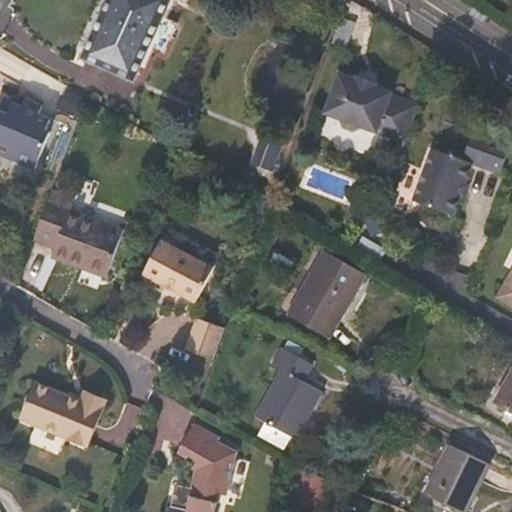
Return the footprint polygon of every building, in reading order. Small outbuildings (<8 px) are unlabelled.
[(134,80),(169,0),(108,0),(102,16),(83,57),(134,80)] [(406,142),(420,103),(394,93),(377,87),(379,83),(356,74),(355,79),(338,72),(324,112),(341,118),(340,122),(343,128),(353,132),(361,129),(362,126),(384,134),(406,142)] [(24,106),(14,102),(3,97),(0,103),(0,154),(8,158),(8,159),(21,164),(35,170),(52,130),(47,129),(52,118),(40,113),(44,104),(27,97),(24,106)] [(467,180),(473,164),(501,174),(511,144),(473,131),(463,159),(433,148),(414,200),(454,215),(458,206),(461,197),(466,200),(472,182),(467,180)] [(277,167),(284,145),(264,137),(256,159),(277,167)] [(107,278),(125,229),(71,209),(75,198),(53,190),(34,241),(44,245),(55,249),(52,257),(107,278)] [(196,303),(215,266),(163,239),(143,275),(196,303)] [(348,306),(367,275),(325,251),(288,314),(330,338),(348,306)] [(511,270),(497,297),(511,304),(511,270)] [(248,312),(254,297),(246,294),(240,308),(248,312)] [(214,360),(225,328),(197,317),(191,333),(185,349),(214,360)] [(492,352),(500,338),(482,328),(473,343),(492,352)] [(309,415),(322,392),(304,382),(314,365),(281,346),(271,365),(282,371),(258,417),(267,422),(259,436),(284,450),(292,436),(296,438),(309,415)] [(511,371),(495,402),(511,411),(511,371)] [(89,448),(105,408),(109,399),(96,395),(84,390),(80,398),(36,380),(19,420),(89,448)] [(239,451),(219,440),(221,438),(195,423),(187,437),(179,452),(187,457),(183,462),(193,468),(192,469),(195,471),(192,487),(176,484),(171,504),(172,506),(187,510),(186,511),(215,511),(218,502),(219,503),(221,494),(228,496),(239,451)] [(466,511),(478,489),(490,464),(451,445),(427,495),(462,511),(466,511)] [(301,468),(297,467),(288,501),(310,509),(322,476),(301,468)]
